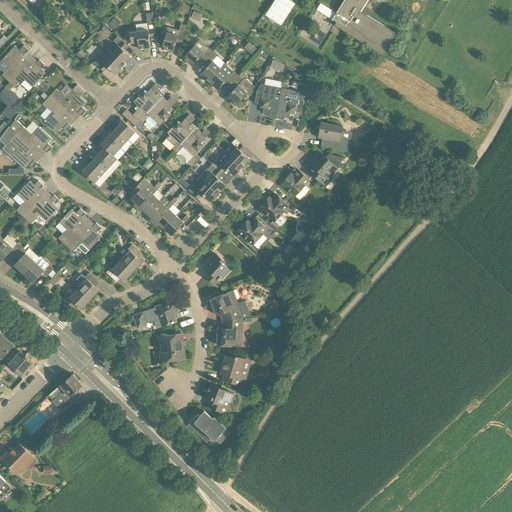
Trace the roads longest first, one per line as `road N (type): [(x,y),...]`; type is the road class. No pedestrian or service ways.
road 1 (unclassified): [(218,500),(287,386),(464,173),(511,97)]
road 2 (residential): [(182,268),(65,183),(64,161),(114,104)]
road 3 (residential): [(239,131),(165,67),(144,74),(114,104)]
road 4 (tertiary): [(181,459),(76,338)]
road 5 (tertiary): [(65,351),(181,459)]
road 6 (residential): [(114,104),(6,0)]
road 7 (residential): [(182,400),(203,333),(199,298),(182,268)]
road 8 (residential): [(182,268),(273,165)]
road 9 (residential): [(76,338),(117,302),(161,287),(182,268)]
